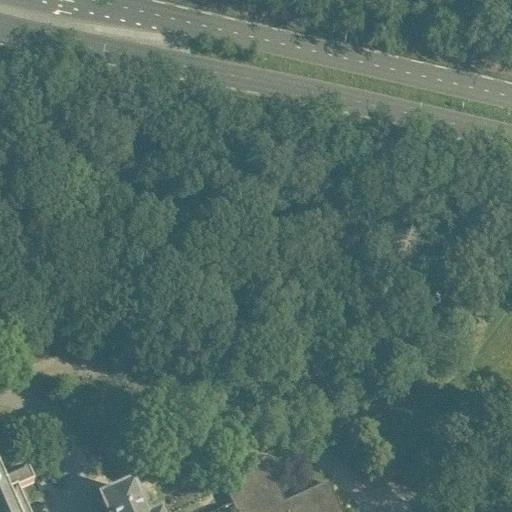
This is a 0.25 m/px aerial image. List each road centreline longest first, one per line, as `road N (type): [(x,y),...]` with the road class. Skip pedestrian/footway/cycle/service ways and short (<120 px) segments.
road 1 (secondary): [(0,29),(511,141)]
road 2 (secondary): [(511,98),(81,0)]
